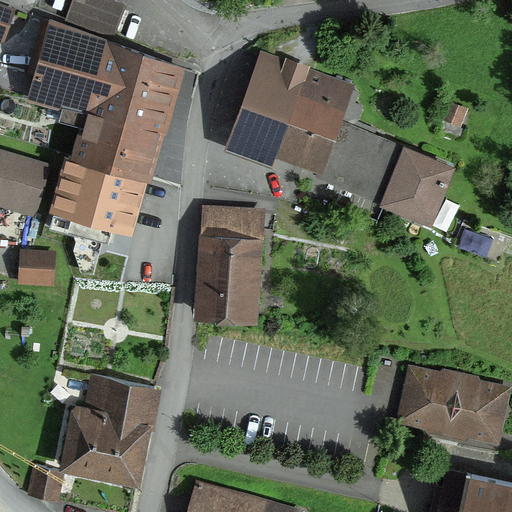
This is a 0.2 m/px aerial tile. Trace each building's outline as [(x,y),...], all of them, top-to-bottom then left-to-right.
[(99,0),(70,0),(64,20),(111,37),(121,8),(99,0)] [(107,42),(48,21),(26,98),(77,111),(86,113),(156,132),(174,66),(107,42)] [(262,52),(247,48),(236,57),(231,66),(212,126),(231,133),(281,153),(320,169),(316,177),(414,215),(423,195),(435,200),(448,169),(370,138),(373,130),(354,122),(360,107),(352,104),(356,93),(350,91),(351,87),(262,52)] [(447,107),(443,116),(458,122),(462,113),(447,107)] [(74,122),(84,125),(75,158),(143,177),(156,132),(86,113),(77,111),(74,122)] [(0,150),(0,201),(34,211),(48,166),(0,150)] [(68,156),(46,231),(69,239),(76,215),(126,230),(143,177),(75,158),(68,156)] [(256,214),(205,211),(198,313),(250,317),(252,277),(259,277),(261,230),(255,229),(256,214)] [(51,254),(21,252),(19,282),(49,283),(51,254)] [(462,432),(493,438),(503,392),(499,390),(473,384),(471,392),(447,386),(439,384),(441,378),(410,371),(407,386),(404,404),(400,418),(431,425),(432,417),(463,424),(462,432)] [(62,466),(134,481),(153,387),(90,374),(86,397),(100,400),(98,412),(73,407),(62,466)] [(34,465),(27,495),(55,502),(61,471),(34,465)] [(464,476),(445,472),(436,511),(511,511),(511,483),(465,474),(464,476)] [(298,511),(197,483),(188,511),(298,511)]
